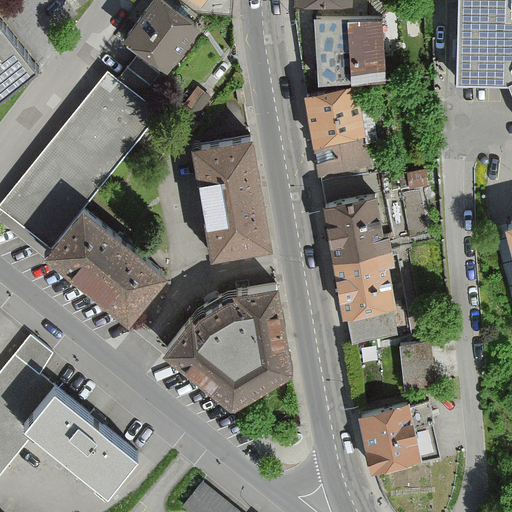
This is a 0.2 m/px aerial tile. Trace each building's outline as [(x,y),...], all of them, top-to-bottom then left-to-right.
[(200,27),(165,0),(153,0),(122,40),(164,72),(200,27)] [(230,16),(230,0),(199,0),(199,2),(196,0),(180,0),(196,12),(230,16)] [(327,0),(295,0),(295,19),(305,98),(349,89),(356,88),(385,81),(382,16),(351,16),(350,1),(327,0)] [(511,0),(460,0),(459,86),(511,86),(511,85),(511,0)] [(0,94),(37,65),(0,18),(0,94)] [(135,55),(117,78),(142,97),(159,74),(135,55)] [(108,70),(0,205),(0,206),(49,246),(84,202),(158,110),(142,97),(117,78),(108,70)] [(244,103),(246,103),(244,87),(240,88),(237,89),(239,104),(244,103)] [(197,88),(185,104),(199,115),(211,98),(197,88)] [(349,89),(305,98),(313,140),(318,172),(370,164),(365,133),(356,88),(349,89)] [(250,136),(189,146),(207,257),(268,248),(250,136)] [(318,172),(323,202),(374,194),(370,164),(318,172)] [(423,170),(407,173),(411,188),(426,184),(423,170)] [(323,202),(333,266),(391,256),(388,240),(383,241),(374,194),(323,202)] [(167,270),(84,202),(49,246),(45,250),(129,317),(167,270)] [(391,256),(333,266),(343,321),(349,320),(353,345),(399,337),(395,312),(400,311),(391,256)] [(291,366),(278,278),(235,284),(235,290),(197,313),(192,309),(164,344),(235,400),(291,366)] [(52,353),(30,335),(0,372),(0,473),(35,430),(25,422),(55,385),(40,373),(52,353)] [(429,343),(401,346),(406,389),(434,385),(429,343)] [(97,419),(55,385),(25,422),(35,430),(109,490),(139,453),(97,419)] [(407,400),(357,413),(373,471),(422,458),(414,428),(409,408),(407,400)] [(409,408),(414,428),(431,423),(426,404),(409,408)] [(189,511),(241,511),(203,481),(183,506),(189,511)]
